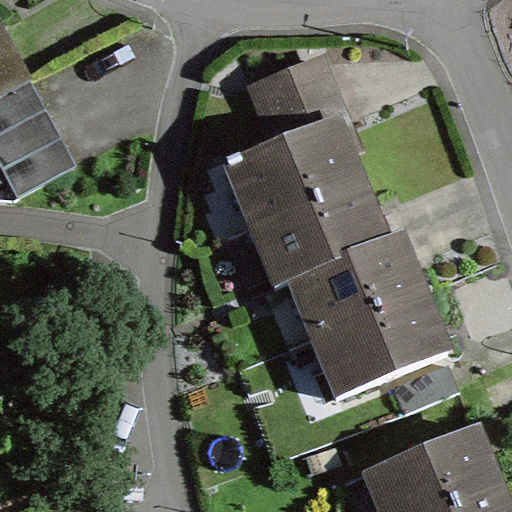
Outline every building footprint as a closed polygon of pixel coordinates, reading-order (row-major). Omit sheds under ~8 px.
[(0,98),(29,83),(0,28),(0,98)] [(320,63),(262,87),(287,147),(337,126),(345,123),(320,63)] [(32,82),(29,83),(0,98),(0,165),(18,199),(78,167),(32,82)] [(260,229),(363,187),(337,126),(287,147),(240,166),(238,161),(229,164),(230,169),(235,167),(260,229)] [(387,244),(363,187),(260,229),(283,286),(290,283),(387,244)] [(313,341),(423,296),(400,239),(387,244),(290,283),(313,341)] [(448,356),(423,296),(313,341),(338,400),(448,356)] [(449,366),(394,388),(406,415),(460,392),(449,366)] [(379,511),(443,511),(499,488),(473,429),(364,476),(379,511)] [(509,511),(499,488),(443,511),(509,511)]
